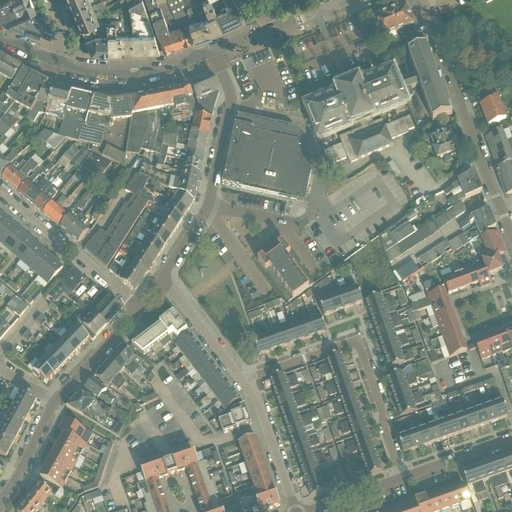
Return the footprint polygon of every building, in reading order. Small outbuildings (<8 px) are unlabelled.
[(0,20),(8,24),(36,12),(30,0),(5,0),(0,2),(0,20)] [(89,1),(92,0),(68,0),(70,4),(69,5),(70,8),(72,8),(72,9),(89,1)] [(129,8),(132,23),(133,52),(159,51),(154,33),(142,0),(139,0),(129,6),(129,8)] [(159,7),(156,0),(146,0),(158,33),(164,50),(175,47),(164,17),(163,14),(160,7),(159,7)] [(213,34),(206,18),(197,0),(156,0),(159,7),(160,7),(163,14),(164,17),(174,14),(179,26),(189,22),(195,39),(212,33),(212,34),(213,34)] [(223,29),(216,14),(216,13),(216,11),(211,0),(208,0),(204,2),(210,16),(206,18),(213,34),(223,29)] [(243,17),(240,12),(233,0),(211,0),(216,11),(216,13),(216,14),(223,29),(242,20),(242,21),(243,20),(244,18),(243,17)] [(76,19),(105,6),(103,1),(96,4),(91,6),(89,1),(72,9),(73,11),(72,12),(73,15),(75,15),(76,19)] [(81,29),(98,22),(96,16),(107,12),(105,6),(76,19),(77,20),(77,22),(78,24),(79,25),(81,29)] [(133,52),(132,23),(129,8),(120,12),(122,52),(133,52)] [(120,12),(120,9),(117,9),(109,14),(108,22),(107,35),(108,53),(122,52),(120,12)] [(36,12),(8,24),(22,31),(38,37),(46,14),(45,11),(44,11),(42,10),(38,19),(35,18),(38,14),(36,12)] [(394,12),(388,14),(400,41),(406,38),(411,53),(418,50),(417,46),(424,43),(416,38),(416,33),(413,27),(414,27),(406,10),(398,13),(397,11),(394,12)] [(185,43),(179,26),(174,14),(164,17),(175,47),(185,43)] [(400,41),(388,14),(380,18),(381,21),(373,24),(380,41),(383,48),(386,46),(388,48),(391,49),(396,50),(400,50),(403,49),(400,41)] [(107,35),(108,22),(98,22),(81,29),(92,53),(108,53),(107,35)] [(189,22),(179,26),(185,43),(195,39),(189,22)] [(418,98),(415,89),(420,87),(433,123),(450,117),(450,116),(452,115),(449,106),(447,107),(438,80),(442,79),(439,71),(435,73),(426,48),(428,48),(427,42),(424,43),(417,46),(418,50),(411,53),(408,54),(417,78),(398,85),(405,103),(407,102),(412,116),(419,114),(414,100),(418,98)] [(0,75),(8,62),(0,57),(0,75)] [(0,91),(6,81),(11,84),(13,81),(21,69),(8,62),(0,75),(0,91)] [(15,102),(23,89),(31,75),(23,70),(9,93),(6,91),(0,99),(0,112),(4,116),(13,106),(15,102)] [(405,103),(398,85),(393,72),(358,87),(357,84),(338,92),(339,95),(305,109),(310,121),(318,139),(353,125),(370,118),(406,104),(405,103)] [(24,126),(33,108),(47,87),(48,84),(31,75),(23,89),(15,102),(13,106),(4,116),(0,121),(0,126),(9,134),(19,123),(23,125),(24,126)] [(197,107),(195,116),(212,120),(214,110),(215,105),(219,92),(212,75),(190,85),(197,102),(197,107)] [(33,108),(27,120),(34,123),(39,114),(43,115),(47,106),(50,97),(52,98),(53,95),(52,95),(53,92),(54,89),(47,87),(33,108)] [(195,102),(192,97),(187,87),(183,89),(167,92),(171,113),(169,120),(182,118),(183,121),(186,120),(186,119),(190,119),(189,116),(193,116),(195,105),(195,102)] [(66,111),(71,93),(54,89),(53,92),(52,95),(53,95),(52,98),(50,97),(47,106),(43,115),(58,118),(57,121),(64,122),(64,120),(65,117),(66,117),(67,111),(66,111)] [(500,90),(479,99),(483,108),(481,109),(489,128),(506,120),(498,99),(503,97),(500,90)] [(166,134),(169,120),(171,113),(167,92),(156,95),(159,111),(158,111),(158,129),(151,153),(160,156),(162,148),(166,134)] [(82,127),(90,98),(71,93),(66,111),(67,111),(66,117),(65,117),(64,120),(64,122),(61,130),(58,137),(65,139),(66,140),(76,142),(78,143),(80,135),(82,127)] [(158,129),(158,111),(159,111),(156,95),(146,97),(149,113),(148,113),(148,129),(141,150),(151,153),(158,129)] [(148,129),(148,113),(149,113),(146,97),(135,99),(135,100),(133,110),(132,121),(127,154),(139,156),(141,150),(148,129)] [(127,154),(132,121),(133,110),(135,100),(111,103),(94,99),(92,98),(91,104),(85,128),(82,127),(80,135),(78,143),(89,145),(88,151),(93,153),(80,169),(89,174),(90,174),(100,180),(113,164),(124,170),(127,154)] [(265,107),(271,108),(275,109),(277,102),(266,100),(265,107)] [(235,125),(222,184),(304,202),(307,192),(312,166),(300,135),(292,127),(261,120),(257,120),(238,115),(236,125),(235,125)] [(208,138),(212,120),(195,116),(193,128),(187,127),(186,131),(184,131),(184,133),(191,135),(191,134),(208,138)] [(342,144),(323,152),(325,156),(329,166),(348,158),(350,164),(392,147),(390,141),(408,133),(408,132),(415,129),(410,117),(384,127),(382,122),(373,125),(370,118),(353,125),(356,132),(340,139),(342,144)] [(206,147),(208,138),(191,134),(191,135),(184,133),(180,132),(179,137),(178,141),(190,143),(189,144),(206,147)] [(486,138),(489,148),(505,142),(501,132),(486,138)] [(43,133),(39,138),(46,145),(54,136),(43,133)] [(176,151),(178,141),(179,137),(174,136),(166,134),(162,148),(176,151)] [(438,160),(443,158),(445,163),(452,161),(451,157),(457,155),(456,153),(459,152),(455,143),(453,144),(452,141),(453,139),(452,135),(450,134),(449,134),(431,140),(431,141),(424,143),(426,150),(433,148),(438,160)] [(54,136),(46,145),(54,152),(66,140),(65,139),(58,137),(54,136)] [(5,138),(1,142),(0,141),(0,161),(2,159),(0,158),(0,156),(0,157),(0,156),(0,150),(8,141),(5,138)] [(511,139),(505,142),(489,148),(493,158),(511,151),(511,139)] [(204,157),(206,147),(189,144),(190,143),(178,141),(176,151),(177,151),(188,153),(204,157)] [(73,147),(64,158),(70,163),(79,153),(73,147)] [(10,167),(18,158),(23,153),(18,148),(5,163),(4,162),(5,161),(2,159),(0,161),(0,177),(0,178),(10,167)] [(72,162),(79,168),(89,155),(82,150),(72,162)] [(175,157),(179,157),(178,161),(186,162),(202,166),(204,157),(188,153),(177,151),(175,157)] [(511,163),(511,151),(493,158),(497,169),(511,163)] [(160,156),(157,165),(163,167),(166,158),(160,156)] [(27,182),(29,179),(27,177),(31,172),(32,174),(37,168),(39,167),(31,160),(27,165),(26,166),(10,186),(17,193),(27,182)] [(55,167),(50,163),(47,160),(44,164),(39,170),(35,174),(28,183),(19,194),(26,201),(35,190),(31,186),(39,178),(42,174),(46,177),(50,172),(55,167)] [(26,166),(27,165),(23,162),(19,167),(16,164),(11,169),(2,179),(10,186),(26,166)] [(177,170),(184,172),(200,175),(202,166),(186,162),(185,165),(176,163),(174,169),(178,169),(177,170)] [(511,163),(497,169),(495,170),(499,180),(511,174),(511,163)] [(198,186),(200,175),(184,172),(183,174),(164,170),(164,168),(157,166),(155,176),(172,181),(181,183),(198,186)] [(194,203),(198,186),(181,183),(172,181),(155,176),(156,172),(143,167),(139,176),(149,180),(170,191),(172,192),(179,194),(194,203)] [(431,173),(438,183),(445,178),(438,168),(433,172),(431,173)] [(80,169),(77,173),(85,180),(90,174),(89,174),(80,169)] [(452,186),(443,192),(446,197),(454,192),(461,189),(461,191),(478,184),(473,172),(455,183),(455,184),(452,186)] [(149,180),(139,176),(136,174),(131,182),(144,189),(149,180)] [(505,196),(511,193),(511,174),(499,180),(505,196)] [(345,199),(363,187),(356,176),(338,189),(345,199)] [(34,207),(50,188),(47,185),(43,181),(35,190),(26,201),(34,207)] [(143,191),(144,189),(131,182),(125,191),(133,196),(148,203),(149,203),(150,204),(153,203),(154,204),(155,203),(153,202),(154,200),(145,196),(147,193),(143,191)] [(456,196),(447,202),(451,208),(460,202),(482,193),(478,184),(461,191),(462,193),(456,196)] [(56,196),(52,192),(54,190),(50,188),(34,207),(41,213),(55,198),(56,196)] [(88,205),(96,196),(90,191),(82,200),(88,205)] [(169,193),(166,198),(188,213),(194,203),(179,194),(172,192),(170,194),(169,193)] [(143,210),(148,203),(133,196),(130,202),(143,210)] [(52,204),(43,215),(51,221),(67,202),(62,198),(54,206),(52,204)] [(181,222),(188,213),(166,198),(160,207),(167,212),(181,222)] [(67,202),(51,221),(58,228),(67,217),(63,214),(70,205),(67,202)] [(143,210),(130,202),(127,206),(127,207),(140,215),(143,210)] [(461,202),(451,209),(458,218),(467,212),(461,202)] [(127,207),(127,206),(125,205),(122,210),(137,220),(140,215),(127,207)] [(458,218),(451,209),(446,212),(453,221),(458,218)] [(137,220),(122,210),(118,215),(134,225),(137,220)] [(493,220),(489,210),(479,214),(467,219),(470,225),(475,223),(476,227),(493,220)] [(181,222),(167,212),(164,216),(158,212),(155,216),(162,220),(176,231),(181,222)] [(413,235),(415,234),(408,224),(417,218),(413,212),(379,237),(386,253),(388,251),(393,248),(398,245),(403,242),(408,238),(413,235)] [(453,221),(446,212),(442,216),(448,225),(453,221)] [(134,225),(118,215),(115,220),(130,230),(134,225)] [(69,237),(84,219),(81,216),(76,221),(71,216),(59,229),(69,237)] [(448,225),(442,216),(437,219),(444,228),(448,225)] [(89,232),(83,227),(87,222),(84,219),(69,237),(78,245),(89,232)] [(444,228),(437,219),(433,222),(439,231),(444,228)] [(130,230),(115,220),(112,226),(127,235),(130,230)] [(170,240),(176,231),(162,220),(156,229),(170,240)] [(481,237),(492,230),(496,228),(493,220),(476,227),(478,232),(471,235),(472,240),(481,237)] [(17,229),(7,221),(0,229),(0,242),(3,245),(17,229)] [(439,231),(433,222),(428,225),(434,235),(439,231)] [(434,235),(428,225),(423,229),(429,238),(434,235)] [(127,235),(112,226),(109,231),(124,240),(127,235)] [(26,237),(17,229),(3,245),(12,253),(26,237)] [(164,249),(170,240),(156,229),(150,239),(164,249)] [(429,238),(423,229),(418,232),(424,241),(429,238)] [(134,241),(140,233),(135,230),(130,238),(134,241)] [(501,244),(498,233),(494,235),(492,230),(481,237),(485,250),(501,244)] [(91,256),(105,235),(100,231),(84,250),(91,256)] [(124,240),(109,231),(106,235),(105,236),(110,238),(115,242),(121,245),(124,240)] [(424,241),(418,232),(415,234),(413,235),(419,244),(424,241)] [(96,260),(110,238),(105,236),(106,235),(105,235),(91,256),(96,260)] [(419,244),(413,235),(408,238),(414,248),(419,244)] [(468,243),(465,239),(462,235),(457,238),(458,238),(463,247),(468,244),(468,243)] [(35,245),(26,237),(12,253),(21,261),(35,245)] [(101,264),(115,242),(110,238),(96,260),(101,264)] [(129,249),(134,241),(130,238),(125,246),(127,247),(129,249)] [(414,248),(408,238),(403,242),(409,251),(414,248)] [(463,247),(458,238),(453,241),(458,250),(463,247)] [(158,258),(164,249),(150,239),(144,247),(158,258)] [(452,251),(448,244),(446,241),(440,245),(447,254),(452,251)] [(458,250),(453,241),(448,244),(452,251),(453,253),(458,250)] [(106,269),(121,245),(115,242),(101,264),(106,269)] [(409,251),(403,242),(398,245),(404,254),(409,251)] [(265,272),(288,304),(313,286),(289,254),(286,249),(282,244),(278,247),(273,251),(267,255),(262,259),(262,258),(258,262),(265,272)] [(497,257),(505,254),(501,244),(485,250),(489,260),(497,257)] [(44,253),(35,245),(21,261),(30,269),(44,253)] [(404,254),(398,245),(393,248),(399,257),(404,254)] [(447,254),(440,245),(435,248),(441,257),(443,256),(446,254),(447,254)] [(158,258),(144,247),(139,254),(139,255),(152,267),(158,258)] [(399,257),(393,248),(388,251),(395,261),(399,257)] [(441,257),(435,248),(430,251),(436,261),(441,257)] [(128,254),(122,250),(119,254),(126,259),(129,254),(128,254)] [(395,261),(388,251),(386,253),(390,264),(395,261)] [(436,261),(430,251),(425,255),(431,264),(436,261)] [(53,261),(44,253),(30,269),(39,277),(53,261)] [(452,263),(448,257),(446,254),(443,256),(445,259),(449,265),(452,263)] [(152,267),(139,255),(138,256),(135,262),(133,264),(147,276),(152,267)] [(431,264),(425,255),(420,258),(426,267),(427,267),(430,265),(431,264)] [(482,262),(483,265),(485,269),(488,277),(495,274),(502,271),(499,263),(500,263),(497,257),(489,260),(482,262)] [(426,267),(420,258),(415,262),(421,271),(422,270),(426,267)] [(62,269),(53,261),(39,277),(49,285),(62,269)] [(147,276),(133,264),(128,261),(122,270),(124,270),(127,273),(141,284),(147,276)] [(421,271),(415,262),(410,265),(416,274),(421,271)] [(114,276),(119,267),(113,263),(108,271),(114,276)] [(342,266),(338,269),(341,273),(345,270),(347,268),(344,264),(342,266)] [(416,274),(410,265),(405,268),(411,278),(416,274)] [(436,273),(430,265),(427,267),(426,267),(422,270),(424,272),(428,278),(436,273)] [(477,265),(473,266),(475,272),(478,282),(478,284),(480,289),(491,285),(488,277),(485,269),(483,265),(481,265),(477,265)] [(475,272),(473,266),(462,270),(468,287),(478,284),(478,282),(475,272)] [(72,268),(58,283),(72,295),(85,280),(72,268)] [(411,278),(405,268),(399,272),(405,281),(411,278)] [(127,273),(124,270),(118,279),(135,294),(141,284),(127,273)] [(468,287),(462,270),(458,272),(452,274),(458,291),(468,287)] [(405,281),(399,272),(394,275),(398,286),(405,281)] [(458,291),(452,274),(442,278),(448,295),(458,291)] [(327,279),(321,283),(325,287),(331,283),(327,279)] [(60,285),(49,296),(55,302),(66,291),(60,285)] [(357,288),(352,289),(351,285),(346,287),(353,307),(362,303),(357,288)] [(353,307),(346,287),(340,289),(342,293),(338,295),(343,310),(353,307)] [(102,291),(93,301),(95,302),(113,319),(122,309),(108,296),(102,291)] [(310,291),(304,295),(307,300),(313,296),(310,291)] [(423,294),(410,299),(413,305),(410,306),(411,307),(412,309),(413,314),(418,312),(431,307),(447,301),(443,291),(428,297),(428,299),(426,300),(423,294)] [(343,310),(338,295),(334,296),(332,292),(327,294),(334,313),(343,310)] [(334,313),(327,294),(321,296),(322,300),(319,301),(324,317),(334,313)] [(369,311),(393,303),(392,298),(383,301),(381,296),(366,302),(369,311)] [(28,308),(15,297),(12,301),(11,302),(18,308),(14,313),(20,318),(28,308)] [(79,308),(82,305),(77,300),(74,303),(79,308)] [(298,300),(292,304),(295,308),(301,304),(298,300)] [(451,311),(447,301),(431,307),(435,317),(451,311)] [(95,302),(88,310),(106,327),(113,319),(95,302)] [(395,308),(393,303),(369,311),(372,321),(387,315),(386,311),(395,308)] [(57,309),(51,304),(49,307),(55,312),(57,309)] [(80,329),(80,330),(92,342),(100,334),(106,327),(87,309),(77,320),(84,326),(81,329),(80,329)] [(414,317),(413,314),(412,309),(406,312),(408,319),(414,317)] [(454,321),(451,311),(435,317),(438,327),(454,321)] [(171,332),(180,325),(182,324),(174,313),(162,322),(163,323),(160,325),(159,325),(158,325),(168,337),(172,334),(171,332)] [(319,313),(316,314),(313,315),(314,320),(311,321),(316,336),(325,332),(323,326),(319,313)] [(376,330),(400,322),(398,317),(389,321),(387,315),(372,321),(376,330)] [(40,317),(38,320),(44,325),(47,322),(40,317)] [(316,336),(311,321),(306,322),(304,318),(299,319),(306,339),(316,336)] [(0,340),(10,329),(0,319),(0,340)] [(306,339),(299,319),(294,321),(296,326),(292,327),(291,326),(291,327),(297,343),(306,339)] [(44,325),(38,320),(35,323),(41,328),(44,325)] [(458,331),(454,321),(438,327),(442,337),(458,331)] [(402,327),(400,322),(376,330),(379,340),(394,335),(393,330),(402,327)] [(158,325),(146,335),(159,352),(171,342),(168,337),(158,325)] [(171,342),(177,349),(191,338),(183,327),(182,328),(180,325),(171,332),(172,334),(168,337),(171,342)] [(297,343),(291,327),(287,329),(286,325),(280,327),(287,346),(297,343)] [(76,327),(69,334),(82,347),(89,339),(76,327)] [(287,346),(280,327),(275,328),(277,333),(272,334),(278,349),(287,346)] [(511,350),(511,346),(511,347),(507,336),(504,328),(493,332),(495,337),(496,337),(502,353),(502,354),(511,350)] [(462,341),(458,331),(442,337),(446,347),(462,341)] [(27,332),(25,335),(31,340),(33,337),(27,332)] [(278,349),(272,334),(267,336),(266,332),(261,333),(268,353),(278,349)] [(429,342),(425,332),(421,333),(424,344),(429,342)] [(268,353),(261,333),(257,335),(258,339),(253,341),(259,356),(268,353)] [(82,347),(69,334),(62,342),(75,354),(82,347)] [(31,340),(25,335),(22,338),(28,343),(31,340)] [(159,352),(146,335),(131,346),(143,356),(151,350),(155,355),(159,352)] [(382,350),(406,341),(405,336),(396,339),(394,335),(379,340),(382,350)] [(496,337),(495,337),(485,341),(491,357),(502,353),(496,337)] [(184,358),(198,347),(191,338),(177,349),(172,353),(173,354),(175,357),(180,353),(184,358)] [(408,346),(406,341),(382,350),(386,359),(401,354),(399,349),(408,346)] [(466,352),(462,341),(446,347),(450,358),(466,352)] [(491,357),(485,341),(476,344),(475,345),(476,349),(481,360),(491,357)] [(75,354),(62,342),(55,349),(68,362),(75,354)] [(432,352),(430,346),(429,342),(424,344),(428,354),(432,352)] [(122,347),(115,354),(136,372),(139,369),(131,362),(134,357),(122,347)] [(198,347),(184,358),(179,362),(182,366),(187,362),(191,367),(205,356),(198,347)] [(10,352),(16,358),(19,354),(13,349),(10,352)] [(68,362),(55,349),(48,356),(61,369),(68,362)] [(434,352),(432,352),(428,354),(432,364),(438,362),(434,352)] [(136,372),(115,354),(109,362),(121,373),(124,369),(132,376),(136,372)] [(402,358),(401,354),(386,359),(389,369),(413,360),(411,355),(402,358)] [(319,368),(320,373),(344,365),(340,355),(326,360),(328,365),(319,368)] [(61,369),(48,356),(41,364),(54,376),(61,369)] [(205,356),(191,367),(186,371),(189,375),(194,371),(197,376),(212,365),(205,356)] [(498,364),(501,371),(505,370),(510,368),(507,360),(498,364)] [(416,365),(421,378),(432,374),(427,361),(416,365)] [(121,373),(109,362),(102,370),(122,388),(126,384),(117,377),(121,373)] [(54,376),(41,364),(32,373),(38,379),(39,379),(39,378),(46,384),(54,376)] [(204,385),(219,374),(212,365),(197,376),(193,380),(196,384),(201,380),(204,385)] [(347,374),(344,365),(320,373),(322,377),(331,374),(333,379),(347,374)] [(122,388),(102,370),(95,377),(107,388),(111,384),(119,391),(122,388)] [(301,373),(303,379),(309,377),(307,371),(301,373)] [(151,373),(146,382),(150,385),(155,377),(151,373)] [(390,388),(415,380),(413,375),(404,378),(402,373),(387,379),(390,388)] [(211,394),(226,383),(219,374),(204,385),(200,389),(203,393),(208,389),(211,394)] [(284,374),(270,379),(273,389),(297,381),(295,376),(286,379),(284,374)] [(320,380),(317,374),(312,376),(314,382),(320,380)] [(335,384),(326,387),(327,392),(350,384),(347,374),(333,379),(335,384)] [(434,380),(432,374),(421,378),(422,381),(428,379),(429,382),(434,380)] [(311,383),(309,377),(303,379),(305,385),(311,383)] [(494,378),(484,382),(485,386),(489,396),(492,395),(493,398),(494,397),(497,404),(492,405),(498,420),(507,417),(494,378)] [(117,403),(103,394),(106,391),(93,380),(85,388),(97,398),(114,408),(117,403)] [(416,384),(415,380),(390,388),(393,398),(408,393),(407,387),(416,384)] [(299,386),(297,381),(273,389),(277,399),(291,394),(289,389),(299,386)] [(218,403),(233,392),(226,383),(211,394),(207,398),(210,402),(215,398),(218,403)] [(350,384),(327,392),(329,397),(338,394),(340,399),(354,394),(350,384)] [(431,389),(433,395),(439,392),(437,386),(431,389)] [(21,392),(14,403),(30,412),(37,400),(21,392)] [(225,412),(239,403),(240,401),(233,392),(218,403),(214,407),(217,411),(221,407),(225,412)] [(443,402),(439,392),(433,395),(428,396),(430,401),(432,406),(438,404),(443,402)] [(397,407),(421,399),(419,394),(410,397),(408,393),(393,398),(397,407)] [(109,411),(79,394),(66,407),(119,438),(122,429),(105,419),(109,411)] [(291,394),(277,399),(280,409),(303,400),(302,396),(292,399),(291,394)] [(354,394),(340,399),(330,402),(334,412),(357,404),(354,394)] [(423,404),(421,399),(397,407),(400,417),(416,412),(414,407),(423,404)] [(498,420),(492,405),(491,401),(485,403),(484,399),(480,400),(488,424),(498,420)] [(303,400),(280,409),(283,418),(297,413),(296,409),(305,405),(303,400)] [(488,424),(480,400),(474,402),(475,405),(471,406),(479,427),(488,424)] [(240,401),(239,403),(225,412),(224,413),(225,416),(234,413),(237,423),(239,422),(242,429),(246,428),(246,427),(251,425),(250,423),(244,406),(240,401)] [(443,402),(438,404),(440,409),(441,409),(444,408),(446,407),(444,401),(443,402)] [(461,407),(462,407),(460,402),(454,404),(457,412),(452,414),(453,415),(460,434),(469,431),(461,407)] [(24,423),(30,412),(14,403),(8,415),(24,423)] [(357,404),(334,412),(336,417),(345,413),(346,418),(361,413),(357,404)] [(479,427),(471,406),(466,408),(465,406),(462,407),(461,407),(469,431),(479,427)] [(460,434),(453,415),(448,417),(445,411),(444,412),(441,413),(450,437),(460,434)] [(440,441),(435,425),(430,427),(424,412),(420,413),(431,444),(440,441)] [(223,435),(235,431),(235,432),(242,429),(239,422),(237,423),(234,413),(225,416),(226,420),(218,422),(223,435)] [(297,413),(283,418),(287,428),(310,420),(308,415),(299,418),(297,413)] [(364,423),(361,413),(346,418),(348,423),(339,426),(341,431),(364,423)] [(431,444),(420,413),(415,415),(421,431),(416,432),(421,448),(431,444)] [(450,437),(441,413),(436,414),(439,424),(435,425),(440,441),(450,437)] [(18,435),(24,423),(8,415),(2,426),(18,435)] [(421,448),(416,432),(411,434),(406,418),(401,420),(412,451),(421,448)] [(65,484),(92,435),(65,419),(60,427),(62,428),(60,432),(64,434),(39,478),(49,483),(48,484),(48,485),(60,490),(60,489),(61,490),(65,484)] [(310,420),(287,428),(290,438),(304,433),(302,428),(312,425),(310,420)] [(412,451),(401,420),(396,422),(402,437),(397,439),(402,454),(412,451)] [(364,423),(341,431),(342,436),(352,433),(353,438),(367,433),(364,423)] [(0,439),(12,446),(18,435),(2,426),(0,425),(0,439)] [(304,433),(290,438),(294,448),(317,439),(315,435),(306,438),(304,433)] [(371,442),(367,433),(353,438),(355,442),(346,446),(348,451),(371,442)] [(256,439),(256,438),(238,444),(238,445),(241,454),(259,448),(259,447),(258,443),(258,444),(256,439)] [(0,455),(6,458),(12,446),(0,439),(0,455)] [(317,439),(294,448),(297,457),(311,452),(309,448),(319,444),(317,439)] [(371,442),(348,451),(349,455),(358,452),(360,457),(374,452),(371,442)] [(241,454),(245,464),(262,458),(262,456),(261,453),(259,448),(241,454)] [(300,467),(324,459),(322,454),(313,458),(311,452),(297,457),(300,467)] [(378,462),(374,452),(360,457),(362,462),(352,465),(354,470),(378,462)] [(179,472),(186,470),(186,469),(198,465),(195,455),(194,455),(176,462),(175,462),(179,472)] [(511,463),(509,456),(500,459),(505,475),(506,475),(510,473),(511,479),(511,463)] [(245,464),(248,474),(266,468),(264,463),(265,462),(263,459),(262,458),(245,464)] [(326,464),(324,459),(300,467),(304,477),(318,472),(316,467),(326,464)] [(505,475),(500,459),(498,460),(491,462),(500,488),(509,485),(506,475),(505,475)] [(165,479),(176,475),(180,474),(179,472),(175,462),(176,462),(175,461),(160,466),(161,467),(165,477),(164,477),(165,479)] [(186,471),(187,474),(188,474),(191,482),(209,476),(206,470),(209,469),(206,462),(198,465),(186,469),(186,470),(187,471),(186,471)] [(381,472),(378,462),(354,470),(356,475),(365,471),(367,477),(381,472)] [(500,488),(491,462),(481,466),(486,481),(490,480),(496,497),(502,494),(500,488)] [(486,481),(481,466),(471,469),(482,501),(487,500),(481,483),(486,481)] [(158,480),(164,477),(165,477),(161,467),(142,473),(141,473),(145,483),(145,484),(158,479),(158,480)] [(268,472),(268,473),(266,468),(248,474),(252,483),(269,477),(269,476),(268,472)] [(335,470),(337,476),(343,474),(341,468),(335,470)] [(482,501),(471,469),(461,472),(465,482),(465,484),(467,487),(472,486),(478,503),(482,501)] [(307,486),(331,478),(329,473),(320,477),(318,472),(304,477),(307,486)] [(345,480),(343,474),(337,476),(339,482),(345,480)] [(195,495),(216,488),(213,482),(211,482),(209,476),(191,482),(193,491),(194,494),(195,494),(195,495)] [(252,483),(255,493),(272,487),(271,482),(270,479),(269,477),(252,483)] [(332,483),(331,478),(307,486),(311,496),(325,491),(323,486),(332,483)] [(145,484),(145,483),(137,486),(139,493),(142,492),(144,499),(162,492),(159,484),(160,484),(159,481),(158,481),(158,480),(158,479),(145,484)] [(52,495),(55,497),(60,490),(48,485),(45,489),(40,485),(32,495),(44,504),(51,509),(54,505),(48,499),(52,495)] [(464,486),(453,490),(460,507),(470,503),(464,486)] [(255,493),(258,502),(277,496),(276,496),(275,495),(276,495),(275,492),(274,492),(272,487),(255,493)] [(200,508),(218,502),(215,496),(218,495),(216,488),(195,495),(196,497),(195,497),(196,500),(197,500),(200,508)] [(460,507),(453,490),(444,493),(450,510),(460,507)] [(162,492),(144,499),(146,505),(144,506),(145,511),(147,511),(167,505),(166,504),(167,504),(165,500),(165,501),(162,492)] [(445,511),(450,510),(444,493),(434,497),(439,511),(445,511)] [(37,511),(44,504),(32,495),(24,505),(33,511),(37,511)] [(92,501),(90,495),(84,497),(86,503),(92,501)] [(258,502),(256,503),(259,511),(263,511),(279,507),(280,506),(277,496),(258,502)] [(439,511),(434,497),(425,500),(428,511),(439,511)] [(428,511),(425,500),(425,499),(419,501),(415,503),(416,506),(417,505),(417,506),(416,506),(418,511),(428,511)] [(223,511),(222,508),(220,508),(218,502),(200,508),(200,511),(223,511)]
